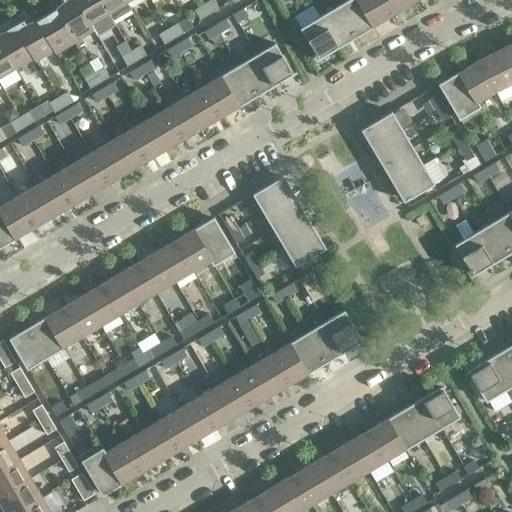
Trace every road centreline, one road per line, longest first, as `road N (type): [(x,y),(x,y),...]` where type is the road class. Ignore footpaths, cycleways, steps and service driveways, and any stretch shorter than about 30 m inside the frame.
road 1 (residential): [(0,297),(506,0)]
road 2 (residential): [(148,511),(511,296)]
